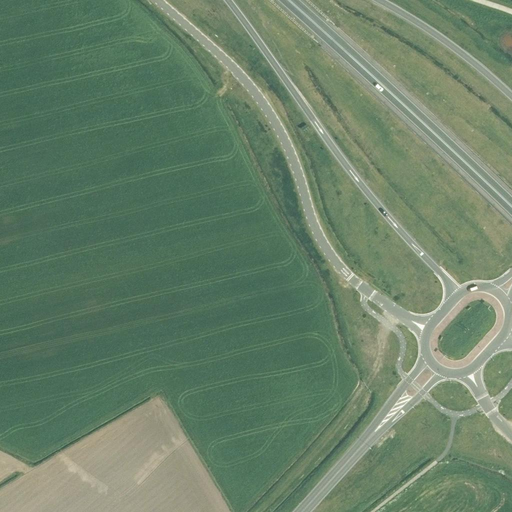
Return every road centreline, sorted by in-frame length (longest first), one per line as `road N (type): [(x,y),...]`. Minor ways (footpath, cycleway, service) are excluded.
road 1 (unclassified): [(427,329),(367,292),(334,260),(268,111),(156,0)]
road 2 (trunk): [(226,0),(453,299)]
road 3 (trunk): [(511,205),(287,0)]
road 4 (track): [(395,311),(382,329),(378,364),(334,431),(257,511)]
road 5 (trunk): [(511,97),(378,0)]
